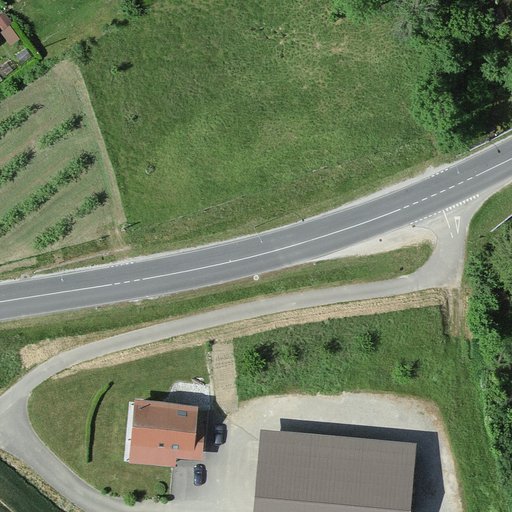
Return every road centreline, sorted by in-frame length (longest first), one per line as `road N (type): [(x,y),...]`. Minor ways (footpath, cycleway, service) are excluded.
road 1 (track): [(443,191),(453,250),(449,267),(435,277),(86,352),(44,369),(0,408)]
road 2 (secondary): [(511,158),(313,239),(167,275),(0,301)]
